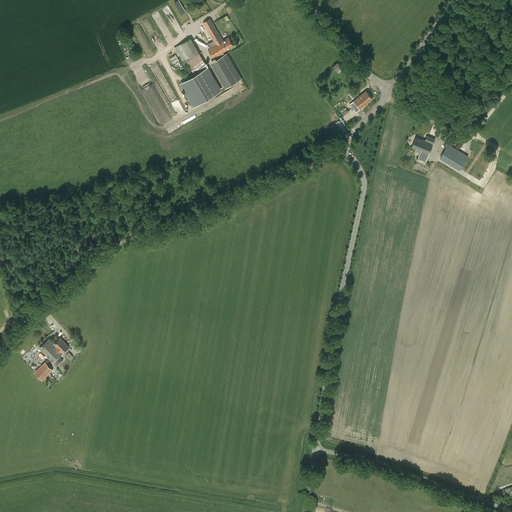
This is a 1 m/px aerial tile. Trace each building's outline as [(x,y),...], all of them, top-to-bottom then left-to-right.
[(178,0),(174,2),(181,14),(186,12),(178,0)] [(210,18),(203,22),(213,41),(207,44),(210,48),(208,49),(213,58),(215,57),(216,59),(214,60),(229,86),(242,78),(238,72),(227,53),(225,54),(223,52),(234,46),(229,37),(223,40),(210,18)] [(206,65),(198,52),(190,38),(174,47),(182,61),(185,60),(193,73),(206,65)] [(173,65),(179,61),(176,54),(169,57),(173,65)] [(336,71),(341,67),(337,62),(332,66),(336,71)] [(353,97),(360,92),(356,88),(350,94),(353,97)] [(372,99),(366,91),(350,104),(357,112),(372,99)] [(427,136),(425,141),(423,139),(423,140),(416,137),(411,147),(418,150),(418,151),(428,155),(435,139),(427,136)] [(479,182),(488,168),(448,144),(440,158),(479,182)] [(62,360),(59,357),(69,347),(60,338),(54,344),(49,339),(39,348),(56,366),(62,360)] [(78,353),(82,348),(78,344),(73,348),(78,353)] [(65,355),(70,361),(74,357),(69,351),(65,355)] [(46,369),(49,366),(45,362),(35,372),(42,380),(49,373),(46,369)]
